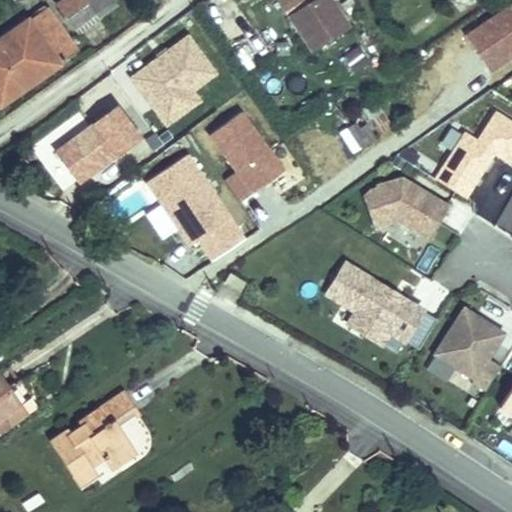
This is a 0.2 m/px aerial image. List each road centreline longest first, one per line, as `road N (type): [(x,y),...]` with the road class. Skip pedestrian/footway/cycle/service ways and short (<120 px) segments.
road 1 (residential): [(0,168),(511,489)]
road 2 (unknown): [(0,120),(179,0)]
road 3 (unknown): [(382,407),(296,511)]
